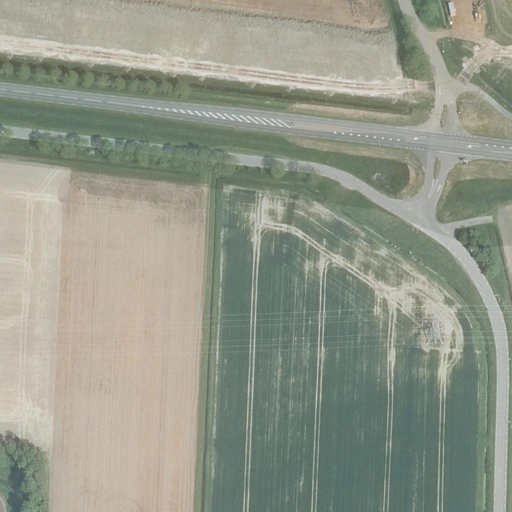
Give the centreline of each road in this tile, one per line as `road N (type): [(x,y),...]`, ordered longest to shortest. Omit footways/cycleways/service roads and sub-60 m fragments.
road 1 (primary): [(439,142),(0,88)]
road 2 (unclassified): [(0,133),(315,170),(413,217)]
road 3 (tertiary): [(497,511),(495,325),(460,253),(413,217)]
road 4 (tertiary): [(439,142),(442,89),(403,0)]
